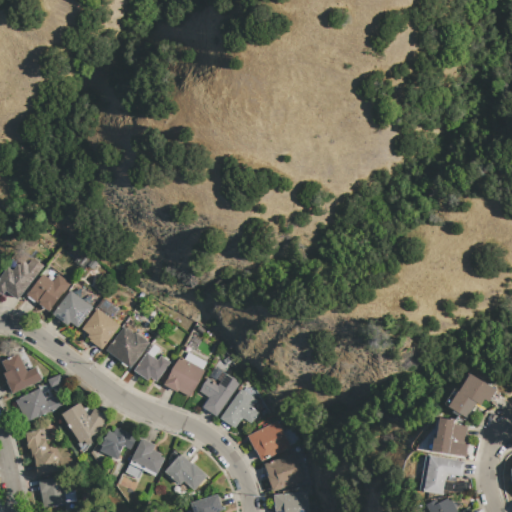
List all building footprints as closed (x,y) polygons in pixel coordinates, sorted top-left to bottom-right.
[(0,291),(0,275),(19,249),(42,266),(18,300),(7,292),(5,295),(0,291)] [(71,283),(49,311),(27,294),(42,274),(52,282),(58,274),(71,283)] [(52,314),(70,291),(93,308),(78,329),(70,323),(68,326),(52,314)] [(119,308),(102,300),(97,310),(114,317),(119,308)] [(97,309),(120,326),(101,350),(89,341),(91,340),(87,337),(89,335),(82,329),(97,309)] [(106,350),(123,327),(134,335),(135,333),(149,344),(130,369),(106,350)] [(184,360),(188,352),(206,362),(202,370),(184,360)] [(133,371),(147,353),(157,361),(160,356),(170,363),(156,382),(150,378),(147,381),(133,371)] [(2,362),(18,354),(27,372),(35,368),(41,379),(12,394),(6,382),(8,381),(3,373),(7,371),(2,362)] [(205,371),(190,397),(179,391),(178,393),(163,385),(167,377),(168,378),(179,357),(184,360),(202,370),(205,371)] [(222,361),(227,357),(231,362),(226,365),(222,361)] [(239,384),(217,417),(202,406),(207,398),(198,392),(207,379),(207,380),(210,376),(217,366),(222,370),(221,372),(239,384)] [(448,407),(469,374),(496,391),(488,403),(484,400),(480,406),(476,403),(466,419),(448,407)] [(47,380),(59,375),(62,383),(51,388),(47,380)] [(16,401),(19,400),(18,399),(39,388),(46,402),(59,396),(64,405),(26,423),(16,401)] [(240,389),(256,400),(250,409),(252,410),(253,409),(258,413),(250,424),(242,418),(234,429),(219,419),(240,389)] [(87,415),(90,416),(94,408),(107,416),(98,431),(92,436),(95,441),(87,446),(84,441),(80,444),(62,415),(80,403),(87,415)] [(436,417),(454,420),(453,424),(467,426),(465,444),(468,445),(466,457),(426,451),(428,439),(430,439),(432,427),(434,428),(436,417)] [(247,436),(277,421),(283,432),(290,428),(297,441),(290,445),(291,447),(262,462),(255,449),(254,450),(247,436)] [(108,431),(113,433),(115,428),(118,429),(119,428),(137,437),(131,450),(124,447),(118,460),(100,451),(102,447),(101,447),(108,431)] [(55,473),(51,473),(37,475),(34,457),(32,457),(30,448),(28,449),(25,432),(39,430),(41,440),(45,439),(47,453),(52,452),(54,460),(56,460),(58,472),(55,473)] [(142,438),(156,445),(153,450),(161,454),(160,456),(164,458),(156,476),(143,470),(130,464),(142,438)] [(263,464),(293,453),(303,481),(273,491),(263,464)] [(165,472),(179,455),(180,456),(181,454),(192,463),(207,475),(194,491),(183,482),(181,485),(165,472)] [(429,456),(465,462),(462,477),(447,474),(443,496),(423,492),(429,456)] [(130,464),(143,470),(139,479),(126,473),(130,464)] [(511,484),(511,467),(503,476),(511,484)] [(38,481),(61,477),(64,492),(66,503),(52,505),(52,507),(43,508),(38,481)] [(66,503),(64,492),(75,490),(77,501),(66,503)] [(273,495),(306,492),(306,511),(276,511),(275,511),(273,495)] [(193,511),(191,503),(217,494),(222,510),(216,511),(193,511)] [(429,511),(426,505),(436,500),(438,503),(450,497),(457,511),(461,511),(468,508),(470,511),(429,511)]
